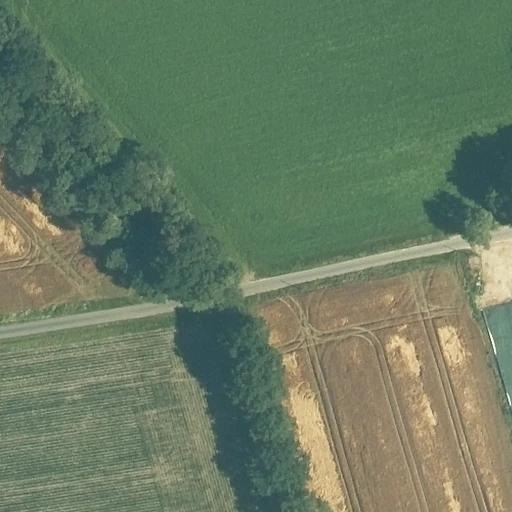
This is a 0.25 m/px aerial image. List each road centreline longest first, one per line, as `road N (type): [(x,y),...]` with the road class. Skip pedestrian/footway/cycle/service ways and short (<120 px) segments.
road 1 (residential): [(0,335),(511,235)]
road 2 (track): [(208,298),(271,511)]
